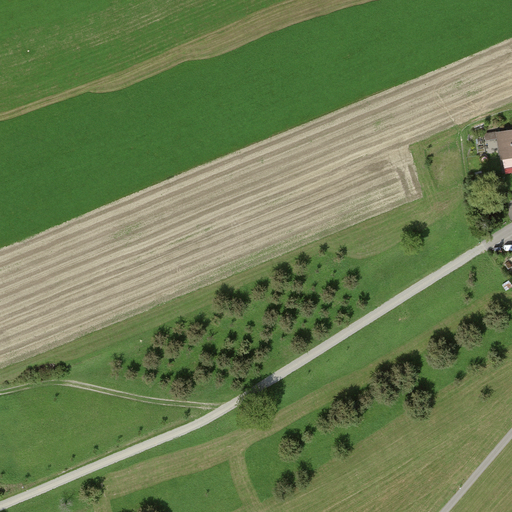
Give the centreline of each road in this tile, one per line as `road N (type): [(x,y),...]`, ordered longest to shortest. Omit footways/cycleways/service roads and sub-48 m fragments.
road 1 (track): [(487,247),(210,420),(0,508)]
road 2 (track): [(228,408),(66,384),(0,394)]
